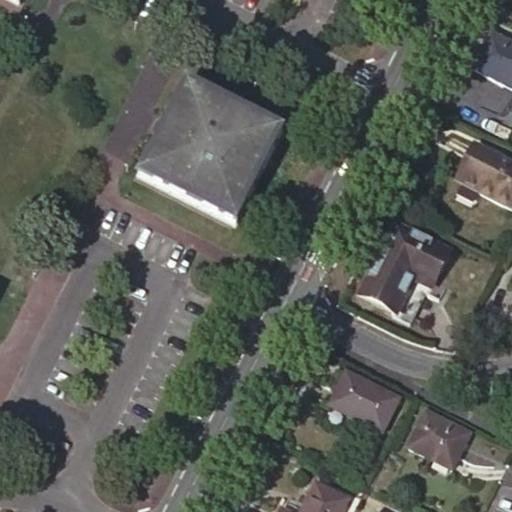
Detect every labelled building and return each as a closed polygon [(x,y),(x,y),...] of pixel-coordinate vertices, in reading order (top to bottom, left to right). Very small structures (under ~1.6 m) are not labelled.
[(511,91),(511,46),(490,36),(472,71),(511,91)] [(234,227),(281,135),(184,86),(138,179),(234,227)] [(511,212),(511,166),(478,149),(459,187),(511,212)] [(430,290),(447,255),(394,228),(359,297),(395,316),(393,320),(409,328),(428,290),(430,290)] [(381,436),(399,402),(345,375),(327,409),(381,436)] [(468,438),(425,416),(407,450),(451,472),(468,438)] [(341,511),(347,502),(314,486),(301,511),(341,511)]
